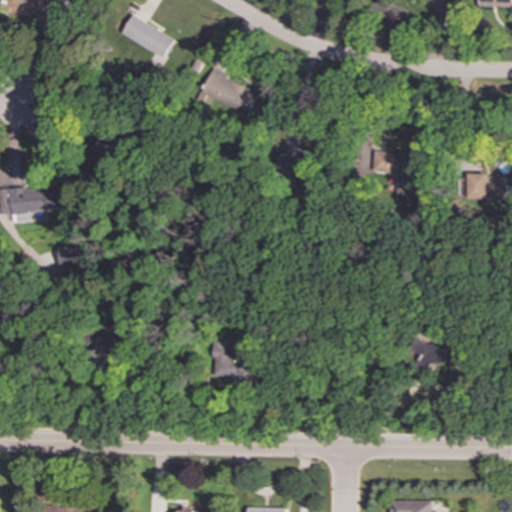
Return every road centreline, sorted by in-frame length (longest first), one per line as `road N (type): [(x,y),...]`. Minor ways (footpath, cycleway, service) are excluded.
road 1 (tertiary): [(0,442),(511,449)]
road 2 (residential): [(511,73),(376,66),(308,47),(224,0)]
road 3 (residential): [(73,0),(20,109)]
